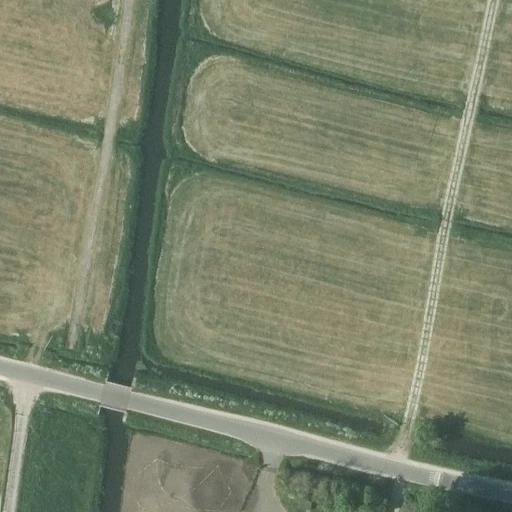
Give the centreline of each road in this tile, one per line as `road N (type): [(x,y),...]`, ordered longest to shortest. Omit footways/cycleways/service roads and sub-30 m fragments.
road 1 (unclassified): [(511,491),(397,470),(0,368)]
road 2 (track): [(497,0),(397,470)]
road 3 (track): [(27,375),(7,511)]
